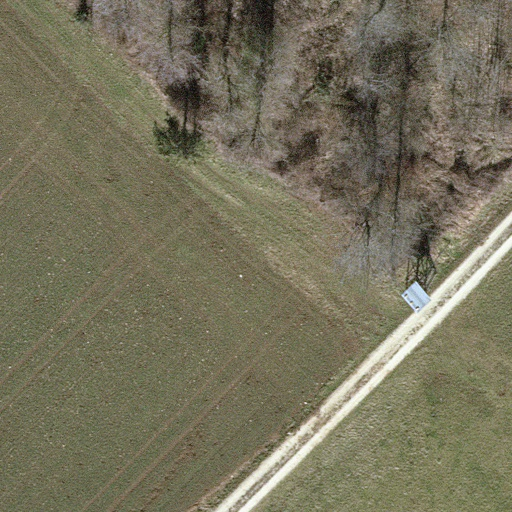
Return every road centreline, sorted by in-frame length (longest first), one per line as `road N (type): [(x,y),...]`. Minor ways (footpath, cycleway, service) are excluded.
road 1 (track): [(85,0),(401,301),(436,310),(511,382)]
road 2 (track): [(511,228),(237,511)]
